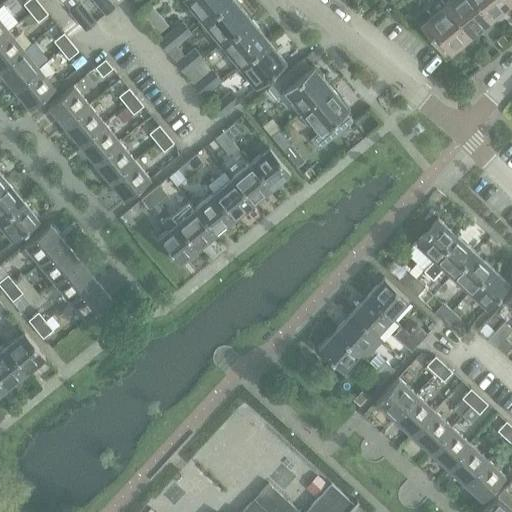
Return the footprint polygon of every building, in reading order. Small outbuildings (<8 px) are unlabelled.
[(36,0),(27,0),(23,4),(30,13),(41,5),(36,0)] [(95,22),(78,1),(77,0),(60,0),(62,1),(63,0),(70,9),(69,10),(85,30),(95,22)] [(122,0),(93,0),(105,14),(122,0)] [(227,0),(183,0),(201,21),(227,0)] [(227,0),(201,21),(219,43),(250,18),(235,0),(227,0)] [(435,11),(419,24),(444,55),(449,51),(450,53),(470,37),(443,4),(444,4),(441,0),(439,0),(431,6),(435,11)] [(448,0),(444,4),(443,4),(470,37),(490,21),(472,0),(448,0)] [(506,0),(472,0),(490,21),(510,4),(506,0)] [(38,22),(48,14),(41,5),(30,13),(38,22)] [(0,37),(9,30),(0,18),(0,37)] [(219,43),(238,66),(269,40),(250,18),(219,43)] [(183,22),(158,42),(166,52),(175,44),(191,32),(183,22)] [(56,25),(49,30),(53,35),(60,29),(56,25)] [(0,68),(24,49),(9,30),(0,37),(0,68)] [(63,33),(53,41),(61,50),(71,42),(63,33)] [(238,66),(255,87),(286,62),(269,40),(238,66)] [(62,64),(68,59),(78,51),(71,42),(61,50),(55,55),(62,64)] [(184,56),(175,44),(166,52),(176,63),(184,56)] [(184,56),(176,63),(184,73),(192,67),(203,58),(195,48),(184,56)] [(0,72),(13,89),(40,67),(24,49),(0,68),(0,72)] [(268,87),(277,98),(285,91),(301,112),(331,87),(314,65),(311,68),(303,58),(268,87)] [(102,76),(112,68),(105,59),(95,67),(102,76)] [(47,76),(40,67),(13,89),(29,108),(51,90),(59,84),(51,73),(47,76)] [(202,78),(192,67),(184,73),(194,85),(202,78)] [(202,78),(194,85),(202,95),(220,80),(212,70),(202,78)] [(89,104),(73,85),(48,106),(63,125),(89,104)] [(346,111),(349,108),(331,87),(301,112),(318,132),(309,139),(317,148),(353,120),(346,111)] [(128,88),(118,96),(126,105),(136,96),(128,88)] [(230,91),(211,107),(219,117),(238,101),(230,91)] [(133,114),(143,106),(136,96),(126,105),(133,114)] [(78,143),(104,122),(89,104),(63,125),(78,143)] [(272,136),(279,130),(281,128),(273,118),(264,126),(272,136)] [(94,162),(119,141),(104,122),(78,143),(94,162)] [(233,123),(228,127),(223,131),(238,149),(239,149),(232,140),(241,133),(233,123)] [(159,125),(149,133),(156,142),(166,133),(159,125)] [(283,150),(290,143),(279,130),(272,136),(283,150)] [(223,131),(215,138),(230,156),(238,149),(223,131)] [(164,151),(174,143),(166,133),(156,142),(164,151)] [(263,139),(253,147),(260,155),(249,163),(270,189),(290,172),(263,139)] [(109,180),(134,159),(119,141),(94,162),(109,180)] [(297,167),(302,162),(292,149),(286,154),(297,167)] [(204,164),(196,153),(186,161),(195,171),(204,164)] [(124,199),(150,178),(134,159),(109,180),(124,199)] [(178,168),(186,178),(195,171),(186,161),(178,168)] [(251,204),(270,189),(249,163),(231,179),(251,204)] [(0,189),(8,183),(0,172),(0,189)] [(231,179),(212,194),(233,219),(251,204),(231,179)] [(8,183),(0,189),(0,219),(23,201),(8,183)] [(166,196),(158,185),(149,192),(157,203),(166,196)] [(141,200),(149,210),(157,204),(157,203),(149,192),(141,200)] [(212,194),(195,208),(194,209),(214,234),(233,219),(212,194)] [(0,224),(13,241),(38,220),(23,201),(0,219),(0,224)] [(189,201),(170,216),(176,223),(175,225),(195,250),(214,234),(194,209),(195,208),(189,201)] [(157,204),(149,210),(154,215),(161,209),(157,204)] [(176,223),(170,216),(169,215),(161,222),(168,230),(157,239),(178,264),(195,250),(175,225),(176,223)] [(415,243),(407,253),(425,269),(456,235),(438,218),(415,243)] [(65,243),(49,223),(24,244),(40,263),(65,243)] [(473,251),(456,235),(425,269),(433,277),(442,268),(450,276),(473,251)] [(65,243),(40,263),(55,282),(80,261),(65,243)] [(450,276),(468,292),(491,267),(473,251),(450,276)] [(80,261),(55,282),(70,300),(95,279),(80,261)] [(486,309),(502,292),(509,284),(491,267),(468,292),(486,309)] [(416,279),(407,270),(399,280),(408,288),(416,279)] [(7,274),(0,280),(0,285),(5,292),(15,284),(7,274)] [(392,317),(408,299),(384,277),(367,295),(392,317)] [(86,319),(111,299),(95,279),(70,300),(86,319)] [(408,288),(416,296),(425,286),(416,279),(408,288)] [(12,301),(22,292),(15,284),(5,292),(12,301)] [(375,335),(392,317),(367,295),(351,313),(375,335)] [(451,310),(443,303),(434,312),(442,320),(451,310)] [(442,320),(451,328),(460,318),(451,310),(442,320)] [(38,311),(27,319),(35,329),(46,321),(38,311)] [(351,313),(334,330),(359,353),(375,335),(351,313)] [(43,338),(53,330),(46,321),(35,329),(43,338)] [(511,328),(503,321),(487,339),(496,347),(505,337),(511,329),(511,328)] [(419,341),(427,334),(417,325),(410,333),(419,341)] [(393,335),(401,342),(411,351),(419,341),(410,333),(409,334),(401,326),(393,335)] [(342,371),(343,370),(359,353),(334,330),(318,348),(342,371)] [(26,372),(45,357),(24,331),(5,347),(26,372)] [(511,343),(505,337),(496,347),(504,355),(511,346),(511,343)] [(0,378),(7,387),(26,372),(5,347),(0,350),(0,378)] [(435,356),(426,365),(435,373),(444,364),(435,356)] [(386,378),(394,369),(385,360),(377,369),(386,378)] [(443,381),(452,371),(444,364),(435,373),(443,381)] [(377,369),(369,378),(378,386),(386,378),(377,369)] [(416,394),(398,377),(375,401),(394,418),(416,394)] [(470,388),(462,398),(470,406),(479,396),(470,388)] [(394,418),(411,434),(434,410),(416,394),(394,418)] [(479,413),(488,404),(479,396),(470,406),(479,413)] [(451,426),(434,410),(411,434),(429,450),(451,426)] [(511,426),(506,421),(497,430),(505,438),(511,430),(511,426)] [(446,467),(469,442),(451,426),(429,450),(446,467)] [(464,483),(486,458),(469,442),(446,467),(464,483)] [(464,483),(482,500),(505,475),(486,458),(464,483)] [(318,497),(329,485),(317,475),(306,487),(318,497)] [(348,511),(355,505),(331,483),(303,511),(299,511),(268,483),(241,511),(348,511)] [(511,511),(511,509),(497,495),(481,511),(511,511)]
